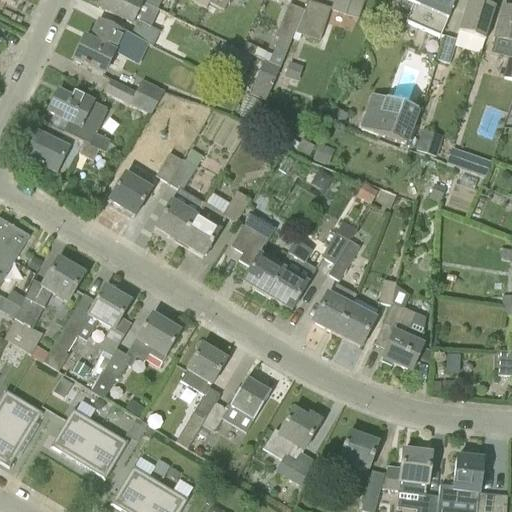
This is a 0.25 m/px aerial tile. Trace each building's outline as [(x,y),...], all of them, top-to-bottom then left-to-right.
[(155,13),(133,1),(130,0),(102,0),(97,10),(131,27),(134,21),(136,22),(129,38),(152,49),(159,34),(149,29),(157,12),(156,11),(155,13)] [(155,13),(156,11),(161,2),(156,0),(133,0),(133,1),(155,13)] [(185,0),(205,11),(208,5),(210,0),(185,0)] [(210,0),(208,5),(222,13),(229,0),(210,0)] [(332,0),(329,10),(329,12),(344,17),(343,17),(357,21),(364,0),(332,0)] [(395,0),(398,1),(396,6),(410,12),(405,24),(438,38),(454,0),(395,0)] [(482,4),(469,0),(467,0),(457,35),(484,43),(494,10),(482,6),(482,4)] [(318,43),(329,12),(329,10),(307,3),(294,35),(318,43)] [(274,39),(278,41),(289,46),(302,12),(287,6),(274,39)] [(511,12),(501,9),(493,42),(494,42),(490,56),(506,60),(501,80),(496,78),(493,90),(511,94),(511,12)] [(87,70),(103,78),(114,55),(115,56),(125,35),(97,22),(88,43),(83,40),(72,63),(82,68),(82,69),(86,71),(87,70)] [(435,63),(448,66),(455,42),(443,39),(439,49),(435,63)] [(289,46),(278,41),(268,65),(279,69),(289,46)] [(299,86),(304,65),(284,60),(279,81),(299,86)] [(279,69),(268,65),(263,63),(249,97),(265,103),(279,69)] [(103,95),(149,118),(162,93),(140,82),(134,94),(109,82),(103,95)] [(47,114),(80,130),(93,105),(73,95),(70,101),(56,94),(47,114)] [(359,131),(406,148),(418,113),(372,96),(359,131)] [(70,171),(77,156),(91,163),(97,152),(81,144),(49,128),(38,149),(31,146),(23,161),(36,168),(36,169),(40,171),(41,170),(54,176),(59,166),(70,171)] [(81,144),(97,152),(103,155),(109,144),(87,132),(81,144)] [(417,148),(436,155),(442,139),(423,132),(417,148)] [(453,148),(448,164),(487,176),(492,160),(453,148)] [(167,187),(181,195),(195,171),(194,170),(203,158),(191,151),(183,164),(181,163),(181,164),(167,187)] [(154,179),(167,187),(181,164),(168,156),(154,179)] [(150,191),(124,176),(107,204),(133,220),(150,191)] [(357,200),(370,206),(375,194),(363,188),(357,200)] [(202,205),(195,217),(177,246),(201,261),(219,232),(218,232),(225,221),(234,226),(251,198),(237,190),(221,217),(202,205)] [(212,196),(207,205),(221,213),(226,204),(212,196)] [(153,232),(177,246),(195,217),(171,203),(153,232)] [(261,251),(281,219),(266,209),(258,221),(251,216),(230,249),(246,259),(253,247),(261,251)] [(0,256),(12,264),(27,239),(0,222),(0,256)] [(332,268),(352,235),(358,227),(354,225),(348,235),(338,230),(320,260),(332,268)] [(327,278),(337,284),(359,249),(354,247),(359,239),(352,235),(332,268),(327,278)] [(265,299),(298,246),(293,243),(285,256),(287,256),(279,268),(259,256),(241,285),(265,299)] [(298,246),(265,299),(289,314),(315,272),(303,265),(310,253),(298,246)] [(511,264),(511,253),(501,251),(499,262),(511,264)] [(0,283),(12,264),(0,256),(0,283)] [(57,263),(39,291),(65,306),(82,278),(57,263)] [(390,309),(390,306),(395,286),(382,283),(377,306),(390,309)] [(335,337),(354,301),(356,298),(335,287),(330,296),(327,295),(311,325),(335,337)] [(111,359),(115,352),(130,328),(119,321),(129,305),(103,290),(87,318),(82,327),(69,320),(42,365),(57,374),(67,358),(64,356),(76,339),(85,344),(96,326),(108,333),(97,351),(111,359)] [(354,301),(335,337),(358,350),(374,319),(377,313),(354,301)] [(390,306),(390,309),(382,326),(393,330),(391,335),(380,360),(410,374),(422,346),(418,344),(421,337),(409,331),(415,317),(390,306)] [(115,352),(111,359),(101,375),(93,370),(88,378),(96,383),(90,394),(102,402),(114,381),(118,383),(125,368),(129,370),(135,360),(143,365),(148,357),(161,365),(179,335),(150,318),(143,330),(142,329),(125,358),(115,352)] [(41,337),(32,332),(13,323),(3,342),(30,357),(41,337)] [(201,427),(215,406),(218,401),(217,401),(219,398),(208,391),(225,363),(200,349),(179,384),(202,398),(189,420),(201,427)] [(507,355),(498,354),(497,378),(511,378),(511,355),(507,356),(507,355)] [(215,406),(201,427),(201,428),(213,435),(221,422),(245,436),(269,396),(245,382),(226,413),(215,406)] [(0,401),(0,428),(24,443),(40,417),(4,395),(0,401)] [(105,420),(123,431),(129,421),(111,410),(105,420)] [(272,435),(261,453),(280,465),(274,475),(297,489),(311,465),(298,458),(301,453),(302,453),(319,425),(307,418),(305,422),(291,413),(277,437),(272,435)] [(51,449),(79,465),(99,430),(72,414),(51,449)] [(24,443),(0,428),(0,464),(8,469),(24,443)] [(99,430),(79,465),(104,481),(125,446),(99,430)] [(347,435),(337,464),(366,474),(376,445),(347,435)] [(383,492),(417,496),(415,511),(435,511),(437,499),(424,498),(425,488),(429,457),(401,454),(399,472),(385,471),(383,492)] [(492,511),(493,504),(477,502),(481,463),(454,460),(450,506),(475,509),(474,511),(492,511)] [(110,506),(120,511),(143,511),(158,487),(131,471),(110,506)] [(360,511),(374,511),(383,477),(370,474),(360,511)] [(158,487),(143,511),(180,511),(185,503),(158,487)]
